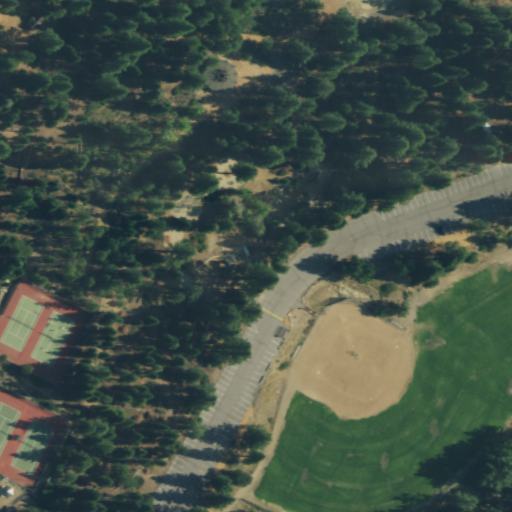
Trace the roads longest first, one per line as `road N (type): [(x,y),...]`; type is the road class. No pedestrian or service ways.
road 1 (track): [(0,502),(27,502),(55,467),(74,413),(72,378),(94,323),(106,218),(134,179),(263,70),(376,0)]
road 2 (track): [(340,0),(320,17),(266,36),(213,23),(178,0)]
